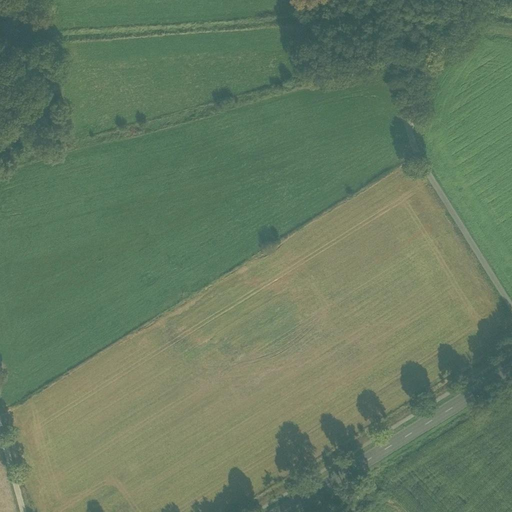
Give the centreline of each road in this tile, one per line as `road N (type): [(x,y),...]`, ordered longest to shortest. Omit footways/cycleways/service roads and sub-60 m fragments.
road 1 (unclassified): [(373,0),(417,153),(511,309)]
road 2 (secondary): [(511,370),(282,511)]
road 3 (track): [(409,129),(483,0)]
